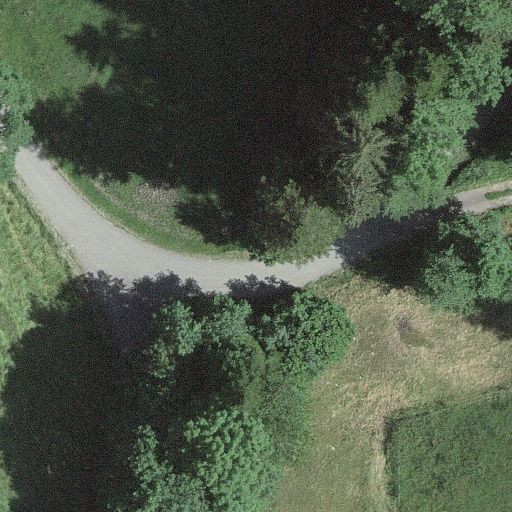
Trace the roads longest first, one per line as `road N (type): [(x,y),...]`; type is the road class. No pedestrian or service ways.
road 1 (unclassified): [(0,127),(79,230),(117,256),(195,282),(240,279),(295,268),(336,248),(511,82)]
road 2 (track): [(366,226),(511,198)]
